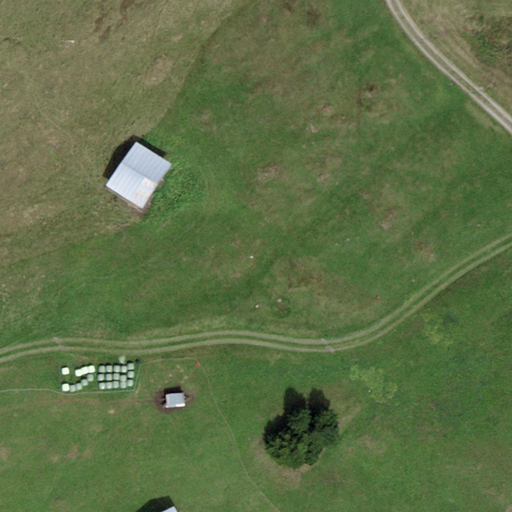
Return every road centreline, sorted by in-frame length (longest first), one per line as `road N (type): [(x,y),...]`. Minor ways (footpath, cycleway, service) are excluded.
road 1 (track): [(0,358),(51,340),(119,348),(205,336),(349,341),(511,231)]
road 2 (track): [(391,0),(425,48),(511,126)]
